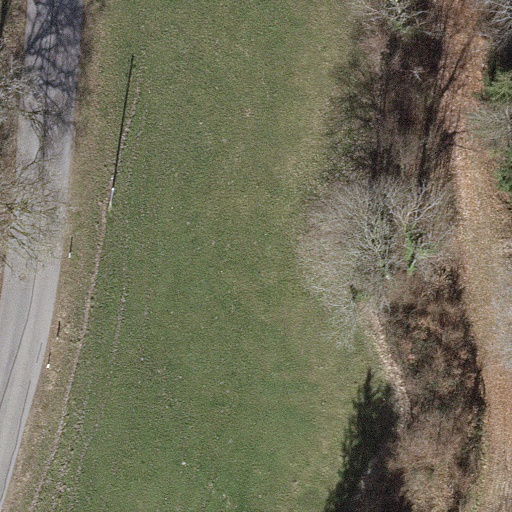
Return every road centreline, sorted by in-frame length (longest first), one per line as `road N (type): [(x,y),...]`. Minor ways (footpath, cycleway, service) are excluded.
road 1 (tertiary): [(0,446),(49,187),(58,0)]
road 2 (track): [(461,0),(511,396)]
